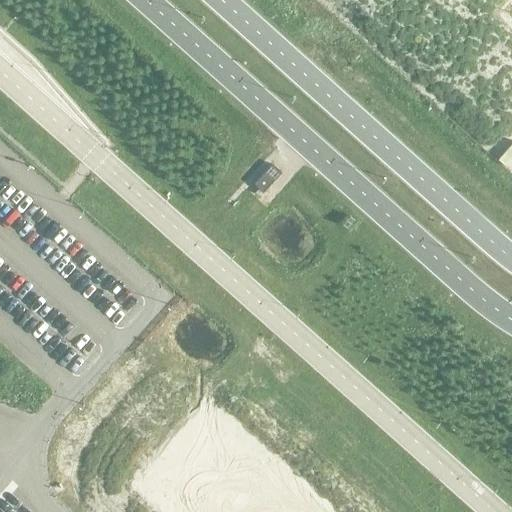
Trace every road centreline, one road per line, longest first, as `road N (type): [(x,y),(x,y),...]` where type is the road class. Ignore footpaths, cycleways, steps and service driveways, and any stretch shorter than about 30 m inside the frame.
road 1 (tertiary): [(146,0),(478,305),(511,324)]
road 2 (tertiary): [(511,259),(220,0)]
road 3 (unknown): [(352,0),(511,140)]
